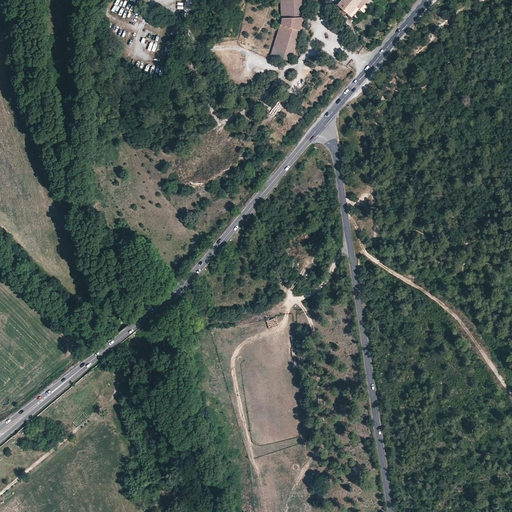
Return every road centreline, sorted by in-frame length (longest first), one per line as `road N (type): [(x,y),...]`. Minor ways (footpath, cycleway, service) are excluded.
road 1 (primary): [(0,433),(186,282),(321,123)]
road 2 (tertiary): [(390,511),(335,147),(321,123)]
road 3 (track): [(342,202),(377,262),(385,255),(511,266)]
road 4 (track): [(377,262),(438,300),(511,393)]
road 5 (primary): [(321,123),(428,0)]
road 6 (track): [(278,76),(196,46),(187,15),(192,0)]
